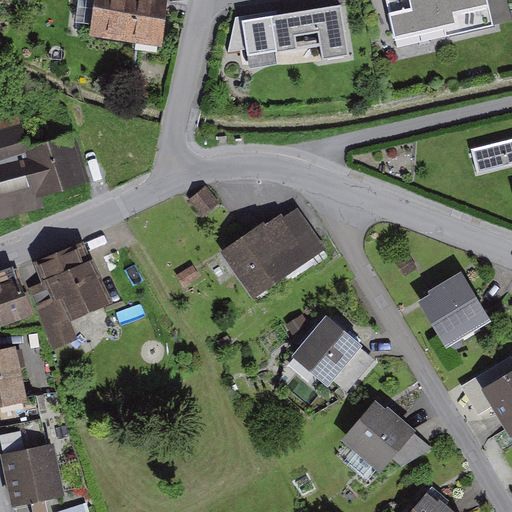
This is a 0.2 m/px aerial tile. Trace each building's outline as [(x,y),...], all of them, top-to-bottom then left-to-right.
[(90,0),(83,32),(151,47),(161,0),(90,0)] [(488,0),(400,0),(394,2),(406,45),(495,21),(488,0)] [(347,11),(249,25),(255,68),(353,53),(347,11)] [(20,128),(0,135),(0,219),(90,184),(67,125),(25,142),(20,128)] [(511,142),(475,151),(481,176),(511,168),(511,142)] [(207,188),(190,201),(204,219),(221,205),(207,188)] [(324,255),(295,213),(229,258),(258,301),(324,255)] [(109,304),(87,251),(37,272),(43,285),(28,291),(54,352),(78,342),(69,321),(109,304)] [(13,272),(0,277),(0,323),(29,312),(13,272)] [(488,324),(462,284),(422,310),(448,350),(488,324)] [(361,344),(325,317),(294,357),(330,384),(361,344)] [(15,354),(0,356),(0,413),(25,409),(15,354)] [(511,444),(511,373),(491,387),(476,396),(509,446),(511,444)] [(410,425),(374,397),(343,437),(379,465),(410,425)] [(52,441),(4,451),(15,505),(63,495),(52,441)] [(460,511),(426,485),(404,511),(460,511)] [(88,511),(86,502),(56,511),(55,511),(88,511)]
